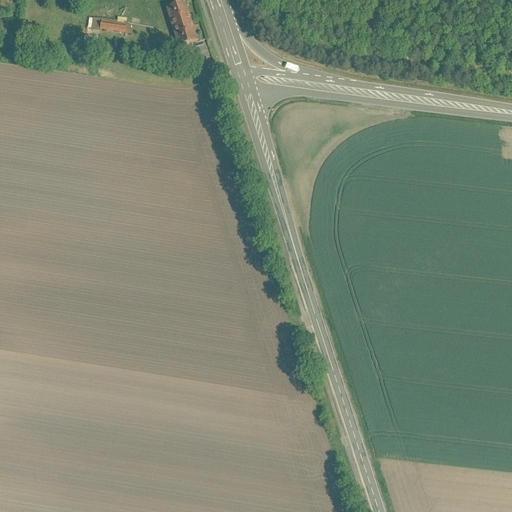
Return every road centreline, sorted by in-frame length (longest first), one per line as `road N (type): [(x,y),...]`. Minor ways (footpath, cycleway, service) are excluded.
road 1 (tertiary): [(379,511),(242,80)]
road 2 (secondary): [(511,114),(242,80)]
road 3 (track): [(0,41),(239,70)]
